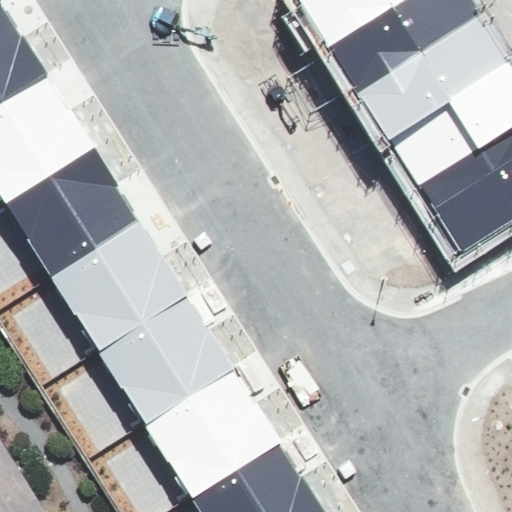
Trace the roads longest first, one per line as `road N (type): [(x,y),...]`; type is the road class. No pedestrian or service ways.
road 1 (residential): [(121,0),(367,405)]
road 2 (residential): [(367,405),(511,313)]
